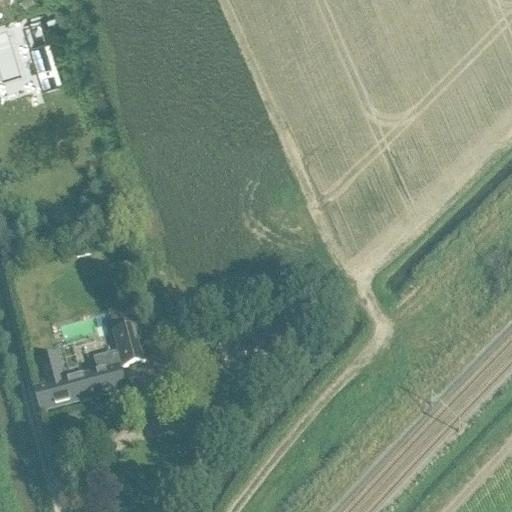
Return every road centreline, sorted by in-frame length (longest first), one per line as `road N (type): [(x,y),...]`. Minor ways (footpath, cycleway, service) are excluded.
road 1 (track): [(231,511),(379,331),(381,316),(364,284)]
road 2 (residential): [(61,511),(0,282)]
